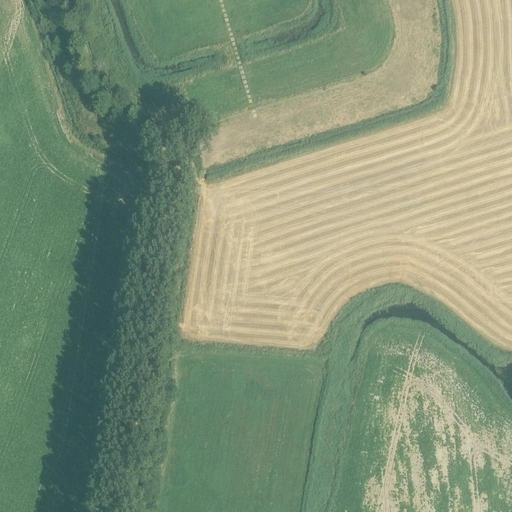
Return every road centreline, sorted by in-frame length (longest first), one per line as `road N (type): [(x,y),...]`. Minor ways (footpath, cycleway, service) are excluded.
road 1 (track): [(117,511),(167,191),(160,157)]
road 2 (track): [(160,157),(87,70),(69,0)]
